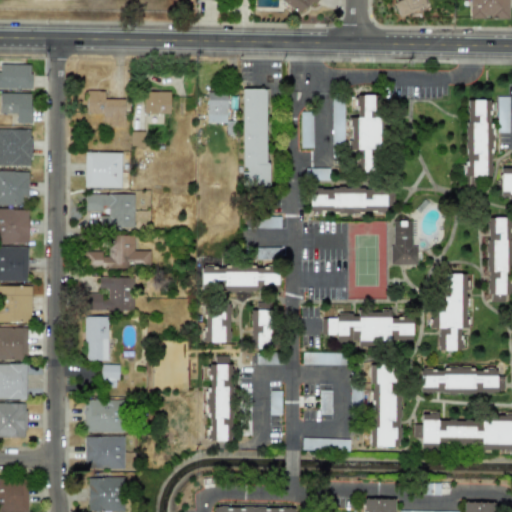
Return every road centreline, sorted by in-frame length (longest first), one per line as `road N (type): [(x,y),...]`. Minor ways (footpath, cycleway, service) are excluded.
road 1 (tertiary): [(0,38),(511,45)]
road 2 (residential): [(53,458),(55,39)]
